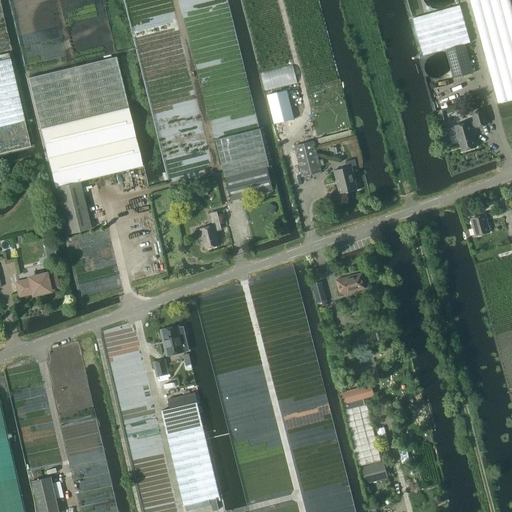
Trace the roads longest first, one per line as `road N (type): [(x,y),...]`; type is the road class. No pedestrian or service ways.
road 1 (unclassified): [(0,358),(511,175)]
road 2 (track): [(241,271),(301,511)]
road 3 (track): [(212,170),(170,0)]
